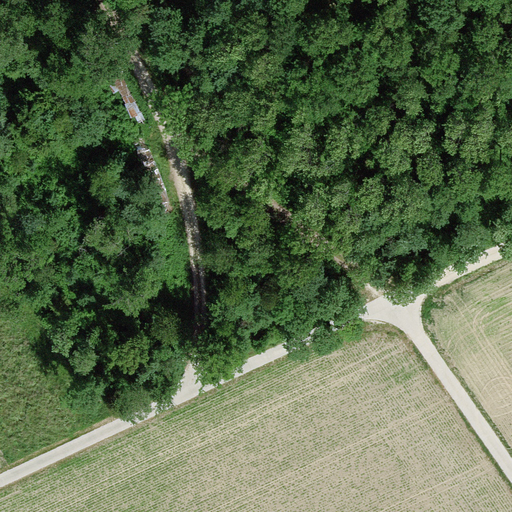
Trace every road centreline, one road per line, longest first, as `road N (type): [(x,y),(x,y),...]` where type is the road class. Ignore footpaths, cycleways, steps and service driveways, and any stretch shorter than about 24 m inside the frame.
road 1 (track): [(0,480),(397,300)]
road 2 (track): [(211,382),(169,129),(107,0)]
road 3 (track): [(169,129),(397,300)]
road 4 (track): [(397,300),(511,468)]
road 5 (track): [(511,245),(397,300)]
